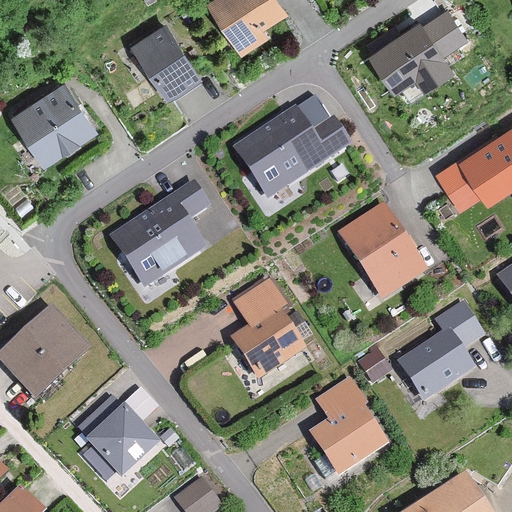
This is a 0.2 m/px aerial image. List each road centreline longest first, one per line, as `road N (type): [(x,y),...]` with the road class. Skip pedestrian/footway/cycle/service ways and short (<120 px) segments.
road 1 (residential): [(256,511),(71,279),(58,242),(75,217),(402,0)]
road 2 (residential): [(89,511),(0,414)]
